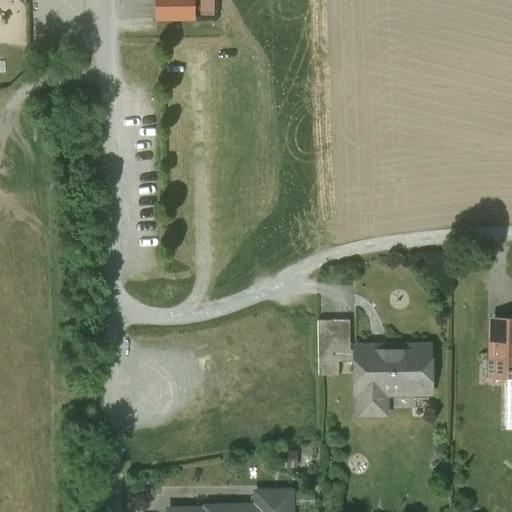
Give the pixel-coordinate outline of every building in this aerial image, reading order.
[(192,0),(156,0),(157,18),(193,18),(192,0)] [(218,12),(217,0),(204,0),(204,12),(218,12)] [(349,319),(317,320),(318,360),(350,360),(349,319)] [(511,321),(495,322),(495,371),(511,371),(511,321)] [(427,346),(355,347),(356,392),(358,392),(358,412),(384,412),(384,391),(428,391),(427,346)] [(290,511),(290,491),(256,491),(256,505),(206,506),(206,508),(196,508),(195,511),(290,511)]
